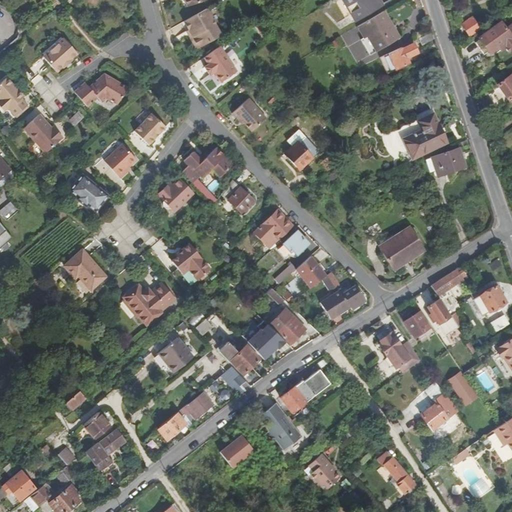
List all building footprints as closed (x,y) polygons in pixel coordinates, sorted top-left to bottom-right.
[(184,0),(187,8),(208,1),(207,0),(184,0)] [(342,0),(357,21),(383,4),(380,0),(342,0)] [(206,9),(183,22),(192,37),(191,41),(194,48),(198,49),(220,36),(212,22),(213,21),(206,9)] [(386,10),(360,25),(367,36),(365,38),(374,54),(403,37),(386,10)] [(463,26),(471,37),(483,29),(475,17),(463,26)] [(221,36),(213,21),(212,22),(220,36),(221,36)] [(183,22),(181,23),(191,41),(192,37),(183,22)] [(503,22),(481,38),(492,54),(503,47),(505,50),(507,48),(510,52),(511,50),(511,26),(508,30),(503,22)] [(423,46),(435,40),(433,33),(420,39),(423,46)] [(43,57),(50,66),(56,72),(62,67),(63,68),(72,61),(71,60),(78,54),(64,38),(43,57)] [(395,71),(410,64),(407,59),(418,54),(414,45),(403,50),(402,49),(388,55),(395,71)] [(237,72),(220,47),(203,58),(208,65),(204,67),(210,75),(214,73),(221,83),(237,72)] [(380,59),(387,75),(395,71),(388,55),(380,59)] [(511,74),(498,85),(510,101),(511,98),(511,74)] [(74,93),(79,99),(86,107),(97,98),(101,102),(105,98),(117,105),(127,89),(104,75),(89,88),(85,83),(74,93)] [(7,78),(6,79),(14,88),(16,88),(7,78)] [(24,97),(16,88),(14,88),(6,79),(0,83),(0,99),(0,100),(0,99),(0,107),(4,112),(8,109),(15,117),(28,106),(22,99),(24,97)] [(428,100),(443,93),(439,85),(424,92),(428,100)] [(443,93),(428,100),(432,110),(418,116),(420,122),(393,133),(406,162),(447,143),(435,115),(450,108),(443,93)] [(240,118),(252,132),(267,119),(249,99),(232,114),(238,120),(240,118)] [(296,105),(293,99),(282,104),(287,109),(296,105)] [(63,138),(56,130),(54,131),(52,128),(39,114),(23,129),(46,154),(63,138)] [(69,120),(75,126),(82,119),(76,114),(69,120)] [(149,145),(155,138),(154,137),(158,133),(159,134),(166,127),(151,114),(134,132),(149,145)] [(262,146),(276,129),(271,124),(256,141),(262,146)] [(300,143),(307,137),(300,129),(288,140),(294,146),(286,153),(300,169),(313,157),(300,143)] [(320,151),(307,137),(300,143),(313,157),(320,151)] [(124,171),(129,167),(136,160),(122,145),(103,162),(119,179),(125,173),(124,171)] [(207,171),(208,173),(212,169),(220,177),(233,165),(216,148),(208,156),(202,161),(199,159),(192,152),(184,161),(189,165),(181,172),(192,184),(201,176),(207,171)] [(459,149),(433,158),(439,177),(466,167),(459,149)] [(205,153),(199,159),(202,161),(208,156),(205,153)] [(0,187),(16,175),(0,157),(0,187)] [(332,170),(338,164),(329,157),(323,162),(332,170)] [(69,191),(77,197),(87,206),(95,212),(109,195),(82,174),(69,191)] [(179,179),(173,185),(169,188),(167,186),(157,194),(164,201),(163,202),(163,206),(166,208),(169,209),(170,208),(174,212),(193,194),(179,179)] [(211,193),(219,186),(214,180),(206,187),(211,193)] [(232,181),(220,195),(242,215),(254,202),(232,181)] [(405,197),(409,204),(413,202),(410,195),(405,197)] [(86,208),(87,206),(77,197),(75,199),(86,208)] [(20,213),(11,202),(0,210),(0,213),(8,223),(20,213)] [(266,243),(274,235),(278,239),(291,227),(277,212),(264,224),(271,232),(263,239),(266,243)] [(0,223),(0,248),(1,248),(4,251),(9,247),(6,243),(13,238),(0,223)] [(411,228),(390,241),(392,244),(382,251),(395,271),(406,264),(404,262),(409,259),(411,261),(426,251),(411,228)] [(277,249),(286,259),(294,253),(296,255),(308,245),(296,232),(277,249)] [(380,248),(382,251),(392,244),(390,241),(380,248)] [(185,250),(180,254),(173,260),(179,268),(173,273),(187,289),(212,268),(199,252),(200,251),(200,249),(199,248),(198,247),(196,247),(195,247),(191,242),(183,248),(185,250)] [(311,255),(293,269),(308,289),(326,276),(311,255)] [(67,283),(75,276),(78,278),(76,280),(85,292),(97,283),(75,256),(57,271),(67,283)] [(289,266),(273,278),(278,284),(293,272),(289,266)] [(456,270),(432,286),(438,296),(463,280),(456,270)] [(339,286),(331,272),(321,280),(329,292),(339,286)] [(122,297),(124,299),(134,311),(133,312),(132,314),(136,318),(138,318),(139,318),(146,326),(162,313),(161,312),(176,299),(162,283),(151,292),(149,290),(145,290),(144,291),(138,284),(122,297)] [(474,299),(484,315),(506,301),(497,285),(474,299)] [(355,286),(341,295),(339,291),(320,303),(330,320),(349,308),(351,310),(365,302),(355,286)] [(273,290),(272,289),(268,293),(280,305),(285,301),(273,290)] [(121,301),(132,314),(133,312),(134,311),(124,299),(121,301)] [(484,315),(474,299),(469,302),(479,318),(484,315)] [(452,330),(459,326),(451,315),(449,316),(439,300),(428,306),(433,313),(430,315),(433,321),(436,319),(439,323),(444,319),(452,330)] [(269,324),(290,345),(303,333),(295,324),(297,323),(291,317),(290,318),(283,310),(269,324)] [(420,312),(405,322),(415,337),(430,328),(420,312)] [(505,316),(491,324),(496,332),(510,324),(505,316)] [(196,328),(203,337),(214,328),(206,320),(196,328)] [(376,335),(379,340),(390,332),(387,327),(376,335)] [(385,359),(390,366),(394,366),(395,368),(397,366),(402,373),(421,360),(418,356),(407,341),(400,346),(399,344),(391,332),(390,332),(379,340),(382,345),(380,347),(385,354),(386,355),(385,359)] [(177,338),(158,354),(173,373),(193,358),(177,338)] [(511,340),(499,347),(511,369),(511,340)] [(243,375),(251,367),(236,351),(229,344),(221,351),(243,375)] [(495,384),(476,356),(468,344),(463,347),(466,351),(463,354),(464,356),(460,359),(469,373),(470,373),(482,392),(495,384)] [(236,351),(251,367),(259,360),(245,346),(240,351),(238,349),(236,351)] [(245,392),(251,387),(233,369),(230,371),(237,379),(235,381),(245,392)] [(303,383),(302,381),(280,398),(292,414),(330,385),(319,371),(303,383)] [(459,371),(446,380),(465,407),(478,398),(459,371)] [(426,389),(434,400),(444,393),(436,382),(426,389)] [(71,409),(84,399),(83,398),(88,394),(85,389),(67,404),(71,409)] [(194,411),(191,414),(196,419),(213,405),(204,393),(189,406),(194,411)] [(459,411),(444,393),(434,400),(437,403),(421,415),(422,416),(420,418),(425,424),(427,422),(432,430),(459,411)] [(408,407),(417,414),(422,408),(413,401),(408,407)] [(295,429),(293,426),(275,404),(265,412),(272,420),(276,421),(277,422),(271,428),(268,424),(264,428),(268,433),(266,435),(271,441),(273,440),(283,452),(289,448),(302,438),(295,429)] [(272,420),(265,412),(261,415),(265,420),(260,423),(264,428),(268,424),(271,428),(277,422),(276,421),(272,420)] [(109,426),(98,413),(83,424),(94,438),(109,426)] [(177,413),(157,429),(165,440),(186,424),(177,413)] [(265,420),(261,415),(257,419),(260,423),(265,420)] [(502,435),(507,443),(511,449),(511,417),(500,426),(493,431),(498,438),(502,435)] [(116,431),(87,453),(93,461),(104,452),(121,438),(116,431)] [(240,434),(217,452),(230,469),(253,451),(240,434)] [(503,445),(507,443),(502,435),(498,438),(503,445)] [(50,460),(56,455),(47,445),(42,450),(50,460)] [(72,448),(66,453),(71,459),(77,455),(72,448)] [(466,449),(450,460),(453,465),(470,454),(466,449)] [(403,493),(413,485),(388,453),(377,461),(382,467),(384,466),(399,484),(397,485),(403,493)] [(310,474),(324,491),(339,478),(330,467),(332,466),(322,454),(309,466),(314,471),(310,474)] [(3,486),(8,494),(13,490),(20,500),(35,488),(21,471),(3,486)] [(62,471),(57,476),(65,486),(70,482),(62,471)] [(0,500),(8,494),(3,486),(2,486),(0,487),(0,500)] [(31,496),(40,507),(52,497),(43,486),(31,496)] [(70,488),(50,503),(57,511),(65,511),(80,500),(70,488)]
